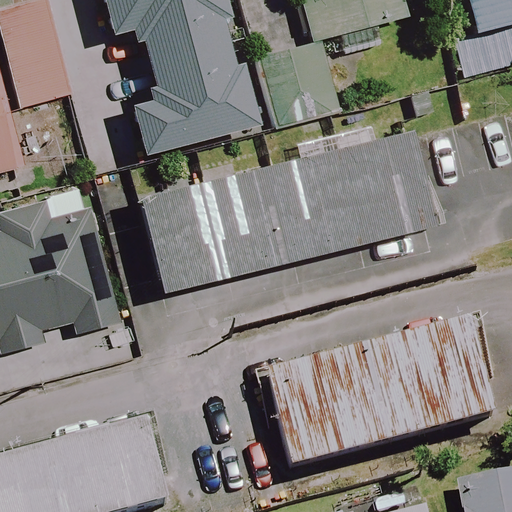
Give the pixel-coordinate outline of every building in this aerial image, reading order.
[(399,21),(393,0),(295,0),(308,46),(399,21)] [(511,0),(455,0),(466,40),(511,28),(511,0)] [(0,59),(13,114),(66,100),(41,7),(0,17),(0,59)] [(161,104),(136,12),(64,32),(78,83),(103,76),(113,117),(161,104)] [(3,117),(0,105),(0,176),(17,172),(3,117)] [(331,135),(335,152),(130,204),(154,300),(425,232),(401,136),(367,144),(362,127),(331,135)] [(0,358),(44,348),(41,338),(67,332),(71,348),(119,336),(88,209),(52,218),(49,207),(0,219),(0,358)] [(490,426),(466,332),(263,385),(287,479),(490,426)] [(0,511),(164,511),(148,439),(0,471),(0,511)] [(511,511),(511,479),(454,491),(458,511),(511,511)]
